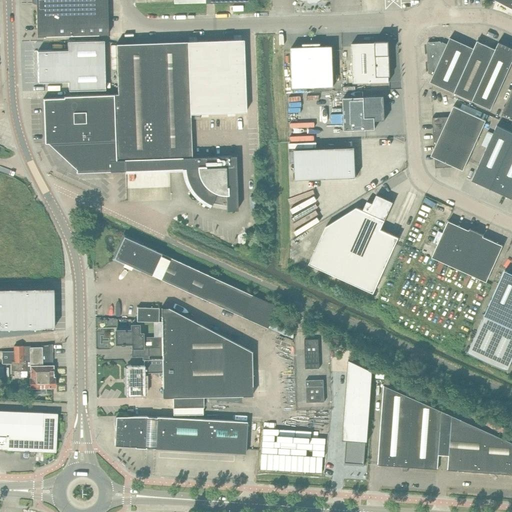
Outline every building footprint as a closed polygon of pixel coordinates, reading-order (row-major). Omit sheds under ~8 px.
[(107,0),(35,0),(37,37),(108,35),(107,0)] [(511,0),(495,0),(511,8),(511,0)] [(474,48),(450,37),(446,46),(441,44),(441,43),(441,42),(439,41),(429,42),(427,43),(427,44),(428,73),(433,75),(430,82),(439,86),(454,93),(474,48)] [(243,39),(187,41),(190,114),(246,112),(243,39)] [(67,50),(37,51),(38,82),(68,82),(68,90),(105,90),(104,40),(67,41),(67,50)] [(375,41),(375,42),(352,43),(353,83),(389,82),(389,76),(390,76),(389,40),(375,41)] [(64,98),(43,98),(43,105),(46,105),(47,137),(44,137),(45,143),(51,143),(76,166),(76,172),(110,171),(125,171),(124,159),(181,157),(192,157),(190,114),(187,41),(118,44),(116,44),(118,94),(114,94),(113,94),(113,95),(63,96),(64,98)] [(474,48),(454,93),(491,110),(511,62),(511,47),(498,42),(495,49),(477,41),(474,48)] [(293,87),(334,86),(332,46),(321,46),(321,43),(318,43),(305,43),(303,44),(303,47),(291,47),(293,87)] [(511,90),(502,112),(511,116),(511,90)] [(343,97),(344,130),(375,129),(375,120),(385,120),(384,96),(363,96),(343,97)] [(463,170),(467,161),(486,120),(453,106),(449,116),(432,117),(434,148),(431,156),(435,157),(435,168),(455,166),(463,170)] [(511,198),(511,132),(497,125),(472,180),(511,198)] [(294,149),(295,180),(356,177),(355,147),(294,149)] [(192,157),(181,157),(182,168),(184,168),(185,176),(188,184),(192,190),(197,196),(204,201),(211,205),(210,207),(213,199),(226,201),(226,210),(238,210),(237,200),(236,156),(192,157)] [(326,226),(309,264),(373,293),(398,237),(380,229),(393,202),(377,194),(373,203),(367,201),(363,210),(356,207),(326,226)] [(448,221),(444,230),(432,257),(486,281),(503,245),(483,236),(484,235),(470,228),(469,230),(448,221)] [(116,253),(114,258),(119,260),(267,328),(267,327),(270,322),(272,317),(277,306),(124,236),(119,247),(116,253)] [(511,273),(505,270),(468,352),(508,370),(511,360),(511,273)] [(36,288),(0,288),(0,329),(37,329),(37,328),(54,328),(53,288),(36,289),(36,288)] [(159,307),(138,307),(137,321),(159,321),(159,307)] [(168,307),(161,307),(162,333),(162,355),(163,397),(172,397),(173,406),(203,406),(202,396),(252,395),(251,351),(168,307)] [(162,333),(139,334),(138,325),(131,325),(131,330),(116,331),(116,330),(116,343),(115,343),(115,344),(132,343),(132,356),(162,355),(162,333)] [(304,339),(305,368),(319,368),(318,339),(304,339)] [(52,344),(31,344),(31,362),(53,361),(52,344)] [(31,370),(30,346),(14,346),(14,351),(3,350),(2,364),(12,363),(12,370),(31,370)] [(162,373),(162,359),(144,360),(144,365),(126,366),(127,396),(145,396),(145,373),(162,373)] [(53,361),(31,362),(31,377),(29,377),(30,388),(37,387),(37,393),(46,393),(46,387),(55,387),(53,361)] [(364,464),(365,454),(367,419),(361,419),(365,370),(343,369),(341,400),(349,401),(344,463),(364,464)] [(324,402),(323,379),(306,380),(307,402),(324,402)] [(511,443),(442,411),(384,385),(378,465),(438,469),(439,455),(449,456),(448,470),(511,474),(511,443)] [(0,410),(0,449),(56,452),(57,413),(0,410)] [(155,448),(245,453),(247,421),(157,416),(157,417),(147,417),(147,416),(116,416),(115,445),(135,446),(135,447),(146,448),(146,447),(155,447),(155,448)]
